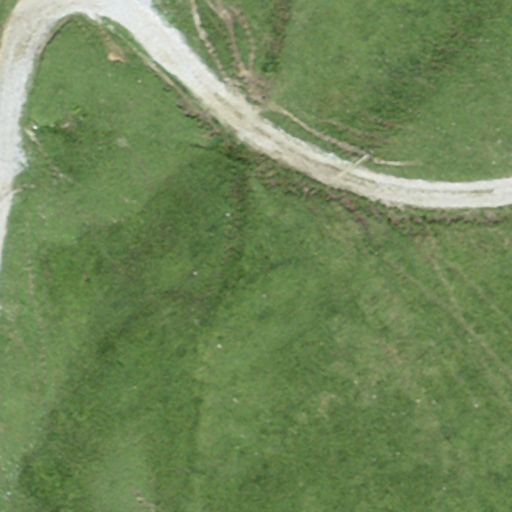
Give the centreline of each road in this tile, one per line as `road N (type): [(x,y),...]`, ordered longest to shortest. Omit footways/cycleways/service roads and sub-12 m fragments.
road 1 (track): [(112,0),(225,109),(341,183),(466,214),(511,208)]
road 2 (track): [(0,164),(13,75),(31,18),(49,0)]
